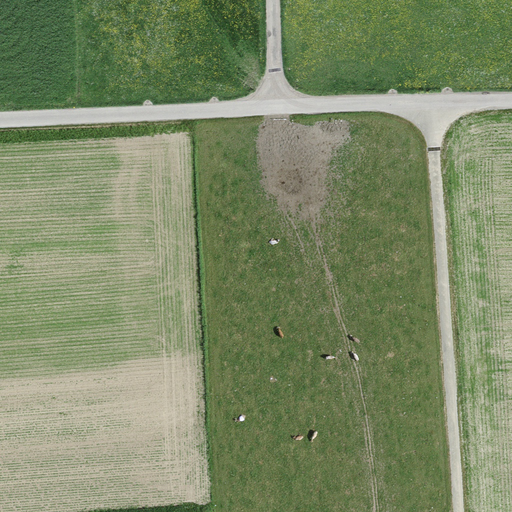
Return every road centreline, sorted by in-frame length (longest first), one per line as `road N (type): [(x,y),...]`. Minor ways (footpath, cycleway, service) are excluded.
road 1 (unclassified): [(0,120),(511,102)]
road 2 (track): [(427,104),(455,511)]
